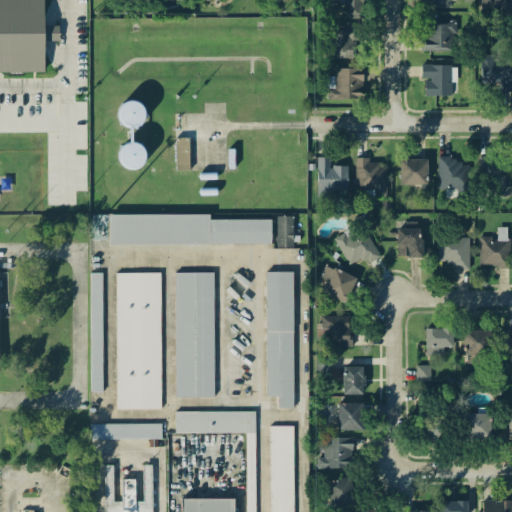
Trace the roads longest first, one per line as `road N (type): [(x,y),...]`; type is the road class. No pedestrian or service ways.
road 1 (residential): [(310,127),(511,127)]
road 2 (residential): [(394,300),(395,471)]
road 3 (residential): [(391,128),(391,0)]
